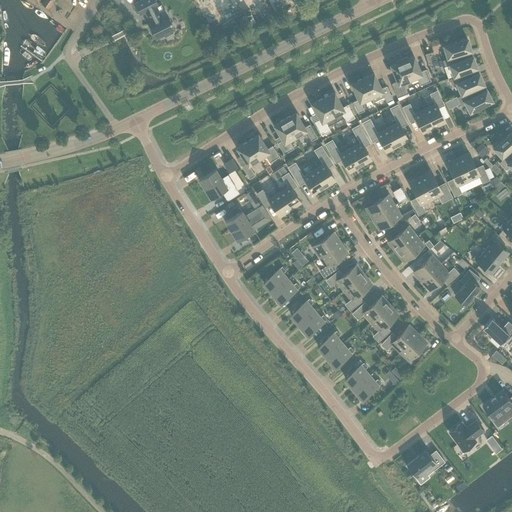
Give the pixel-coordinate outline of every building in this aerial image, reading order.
[(53,0),(44,0),(42,4),(48,8),(53,0)] [(156,7),(157,6),(158,5),(155,0),(141,0),(135,3),(135,4),(139,13),(142,14),(145,12),(150,23),(148,24),(156,39),(164,35),(164,37),(173,33),(172,31),(175,30),(164,9),(159,12),(156,7)] [(467,38),(443,46),(447,58),(471,50),(467,38)] [(449,65),(453,76),(476,68),(472,56),(458,61),(456,55),(442,60),(444,65),(444,67),(449,65)] [(401,59),(410,79),(416,76),(420,85),(431,81),(426,69),(420,71),(413,56),(408,58),(408,57),(401,59)] [(403,82),(410,79),(401,59),(395,62),(396,63),(390,65),(397,81),(391,84),(397,98),(408,93),(403,82)] [(381,89),(373,73),(362,79),(371,97),(373,102),(384,97),(387,102),(393,99),(386,86),(381,89)] [(456,83),(461,94),(484,84),(479,73),(465,79),(463,73),(449,79),(452,85),(456,83)] [(360,102),(371,97),(362,79),(351,84),(358,99),(352,102),(358,113),(364,110),(360,102)] [(484,104),(492,101),(486,89),(473,96),(470,91),(457,97),(460,103),(464,101),(470,112),(476,109),(477,110),(485,106),(484,104)] [(425,109),(433,127),(445,122),(437,107),(443,105),(436,91),(430,94),(435,104),(425,109)] [(323,98),(336,122),(344,118),(346,122),(355,118),(347,104),(342,107),(334,92),(323,98)] [(328,126),(336,122),(323,98),(312,104),(320,119),(315,122),(322,135),(330,130),(328,126)] [(454,105),(451,99),(445,102),(448,108),(454,105)] [(422,133),(433,127),(425,109),(414,115),(409,104),(403,107),(409,121),(415,118),(422,133)] [(398,123),(387,128),(397,146),(408,140),(401,126),(407,123),(397,105),(390,108),(398,123)] [(285,119),(295,136),(305,130),(311,141),(317,137),(309,124),(304,127),(295,113),(285,119)] [(289,140),(295,136),(285,119),(274,125),(282,140),(277,143),(284,154),(294,148),(289,140)] [(397,146),(387,128),(377,134),(369,119),(363,123),(372,141),(378,138),(386,152),(397,146)] [(360,143),(350,148),(360,166),(371,160),(363,146),(369,143),(359,125),(352,128),(360,143)] [(511,131),(493,148),(501,157),(511,147),(511,131)] [(247,141),(258,158),(264,154),(269,163),(279,156),(272,146),(267,149),(258,135),(247,141)] [(360,166),(350,148),(340,154),(332,140),(325,144),(335,162),(341,159),(349,172),(360,166)] [(258,158),(247,141),(237,148),(246,163),(241,166),(249,179),(255,175),(248,165),(258,158)] [(479,145),(475,149),(482,157),(489,151),(482,143),(479,145)] [(323,164),(313,170),(324,187),(335,180),(326,167),(332,164),(321,146),(315,150),(323,164)] [(511,168),(511,154),(510,152),(499,162),(504,167),(507,164),(511,168)] [(469,153),(457,158),(468,181),(479,175),(482,182),(488,179),(482,165),(476,168),(469,153)] [(237,167),(232,157),(226,161),(232,170),(237,167)] [(489,168),(492,165),(486,157),(483,160),(489,168)] [(468,181),(457,158),(446,163),(453,179),(448,181),(454,195),(460,192),(457,186),(468,181)] [(324,187),(313,170),(303,177),(294,163),(288,167),(299,184),(305,181),(313,194),(324,187)] [(286,172),(283,167),(272,174),(276,179),(286,172)] [(204,189),(222,178),(216,168),(198,179),(204,189)] [(420,177),(431,199),(438,196),(441,203),(452,197),(445,182),(438,185),(431,171),(420,177)] [(288,186),(279,193),(290,210),(300,203),(291,189),(296,186),(288,173),(282,177),(288,186)] [(495,177),(490,181),(491,182),(499,191),(505,186),(496,176),(495,177)] [(420,204),(431,199),(420,177),(408,183),(416,198),(411,201),(418,214),(424,211),(420,204)] [(222,178),(204,189),(210,199),(228,187),(222,178)] [(242,186),(240,187),(243,192),(250,188),(246,183),(242,185),(242,186)] [(395,188),(399,195),(404,192),(400,186),(395,188)] [(503,189),(500,192),(504,196),(509,192),(505,188),(503,189)] [(290,210),(279,193),(269,200),(262,190),(257,194),(265,206),(270,203),(279,216),(290,210)] [(253,196),(249,191),(239,197),(243,203),(253,196)] [(366,207),(372,218),(394,205),(387,195),(366,207)] [(480,205),(476,197),(470,200),(474,208),(480,205)] [(394,205),(372,218),(379,229),(394,220),(400,216),(394,205)] [(258,207),(244,215),(242,211),(225,221),(231,231),(261,212),(258,207)] [(415,213),(413,209),(400,216),(394,220),(399,225),(401,224),(401,223),(410,216),(412,215),(415,213)] [(474,214),(475,215),(478,218),(483,213),(479,209),(474,214)] [(237,240),(254,230),(251,225),(264,217),(261,212),(231,231),(237,240)] [(412,215),(410,216),(415,222),(419,219),(415,214),(415,213),(412,215)] [(411,226),(415,222),(410,216),(406,220),(411,226)] [(503,229),(511,236),(511,218),(506,224),(503,221),(499,226),(503,229)] [(388,242),(396,251),(415,236),(407,226),(388,242)] [(321,259),(341,245),(333,232),(312,246),(321,259)] [(415,236),(396,251),(404,261),(423,246),(415,236)] [(500,263),(509,252),(494,240),(490,237),(486,241),(489,244),(484,250),(500,263)] [(428,240),(424,243),(429,249),(433,245),(428,240)] [(444,244),(440,240),(433,246),(437,250),(444,244)] [(347,253),(341,245),(321,259),(326,266),(320,270),(323,276),(336,268),(333,262),(347,253)] [(291,253),(293,256),(296,259),(302,254),(297,248),(291,253)] [(476,261),(491,274),(500,263),(484,250),(479,256),(476,253),(472,258),(476,261)] [(423,283),(442,266),(431,255),(413,272),(423,283)] [(296,259),(292,263),(298,270),(302,266),(301,265),(296,259)] [(344,290),(363,275),(356,265),(342,275),(338,270),(326,280),(331,285),(336,281),(344,290)] [(285,270),(282,266),(279,269),(278,268),(263,282),(272,292),(287,279),(282,273),(285,270)] [(448,273),(442,266),(423,283),(430,290),(442,279),(447,283),(458,273),(453,268),(448,273)] [(480,278),(469,268),(459,280),(464,284),(455,295),(465,304),(480,287),(475,284),(480,278)] [(371,285),(363,275),(344,290),(351,299),(345,304),(349,309),(361,300),(358,295),(371,285)] [(310,278),(306,282),(310,286),(314,282),(310,277),(310,278)] [(287,279),(272,292),(281,303),(296,290),(296,289),(299,287),(295,282),(292,285),(287,279)] [(315,284),(311,287),(317,293),(320,290),(315,284)] [(371,322),(389,305),(381,296),(368,307),(364,303),(353,313),(357,318),(363,313),(371,322)] [(306,300),(290,314),(299,324),(315,311),(310,305),(313,302),(309,298),(306,301),(306,300)] [(397,314),(389,305),(371,322),(379,330),(373,335),(378,340),(389,330),(385,326),(397,314)] [(335,312),(332,314),(336,319),(342,315),(338,310),(335,312)] [(315,311),(299,324),(308,335),(324,322),(323,321),(326,319),(323,314),(320,317),(315,311)] [(491,317),(483,327),(492,335),(489,338),(496,345),(499,341),(501,343),(504,339),(510,345),(511,341),(511,323),(509,321),(502,328),(491,317)] [(391,343),(398,349),(415,332),(408,325),(396,337),(392,333),(381,344),(386,349),(391,343)] [(317,346),(326,356),(342,343),(337,337),(340,335),(336,330),(333,333),(317,346)] [(415,332),(398,349),(409,360),(426,342),(415,332)] [(342,343),(326,356),(335,367),(351,354),(350,354),(354,351),(350,347),(347,349),(342,343)] [(360,365),(345,378),(353,388),(369,375),(364,369),(367,366),(363,362),(360,365)] [(369,375),(353,388),(362,399),(378,386),(378,385),(381,383),(377,378),(374,381),(369,375)] [(393,378),(390,380),(395,385),(399,381),(395,376),(393,378)] [(503,390),(483,405),(489,413),(487,414),(492,420),(501,414),(503,417),(511,410),(511,395),(509,398),(503,390)] [(462,422),(449,432),(463,451),(476,441),(474,438),(484,430),(476,420),(469,425),(470,426),(467,428),(462,422)] [(491,446),(493,449),(499,445),(492,435),(486,440),(491,446)] [(425,450),(406,465),(416,478),(425,471),(427,475),(445,461),(435,450),(429,454),(425,450)]
